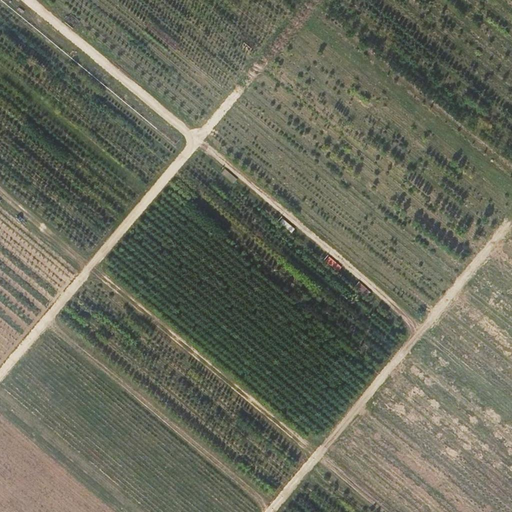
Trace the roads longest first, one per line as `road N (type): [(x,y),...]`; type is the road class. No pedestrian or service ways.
road 1 (track): [(511,409),(20,0)]
road 2 (track): [(0,198),(383,511)]
road 3 (track): [(315,0),(0,375)]
road 4 (track): [(314,455),(511,217)]
road 5 (track): [(511,191),(301,16)]
road 6 (track): [(0,411),(120,511)]
